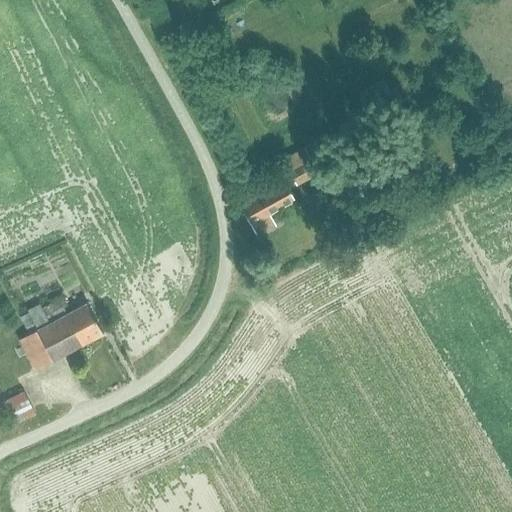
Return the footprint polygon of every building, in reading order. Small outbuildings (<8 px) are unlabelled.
[(359,127),(349,133),(355,142),(365,137),(359,127)] [(304,147),(283,158),(296,183),(317,172),(304,147)] [(285,181),(241,206),(257,235),(275,224),(270,214),(295,200),(285,181)] [(28,334),(18,338),(35,369),(103,334),(86,303),(39,327),(31,312),(21,317),(28,334)] [(24,391),(3,402),(14,424),(35,413),(24,391)]
